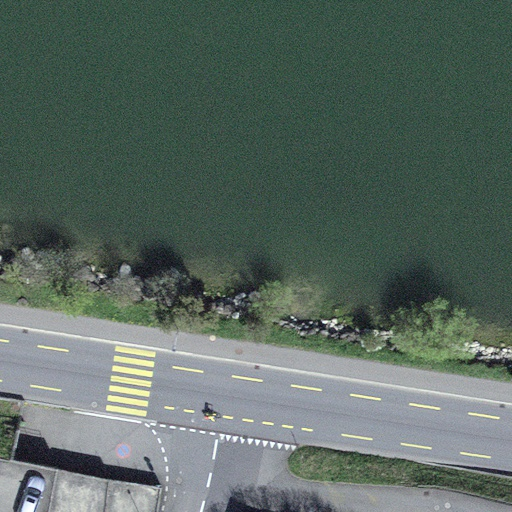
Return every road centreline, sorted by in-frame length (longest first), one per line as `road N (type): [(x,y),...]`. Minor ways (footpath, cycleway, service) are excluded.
road 1 (primary): [(225,395),(511,439)]
road 2 (primary): [(0,360),(225,395)]
road 3 (residential): [(208,488),(431,511)]
